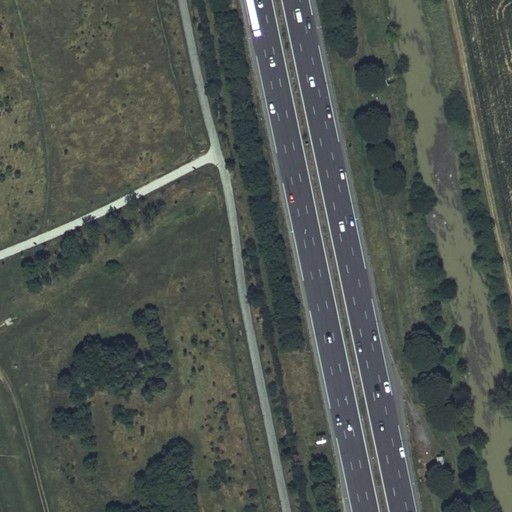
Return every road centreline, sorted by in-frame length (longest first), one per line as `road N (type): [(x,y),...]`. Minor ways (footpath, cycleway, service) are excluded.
road 1 (motorway): [(259,0),(367,511)]
road 2 (motorway): [(402,511),(295,0)]
